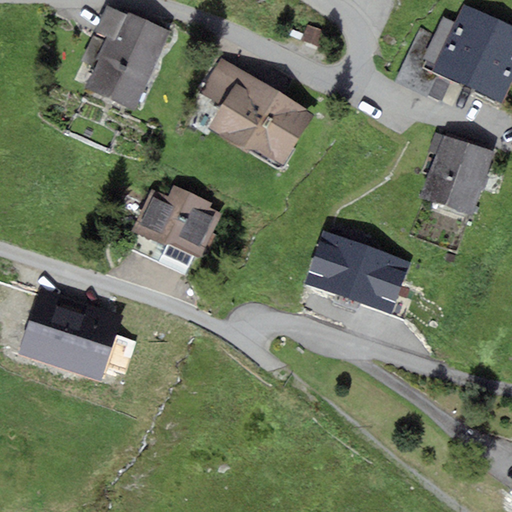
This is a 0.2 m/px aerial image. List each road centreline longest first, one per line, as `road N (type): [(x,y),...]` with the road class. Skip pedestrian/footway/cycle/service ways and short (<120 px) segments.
road 1 (residential): [(244,336),(304,329),(511,387)]
road 2 (residential): [(244,336),(0,250)]
road 3 (residential): [(341,84),(221,24),(134,0)]
